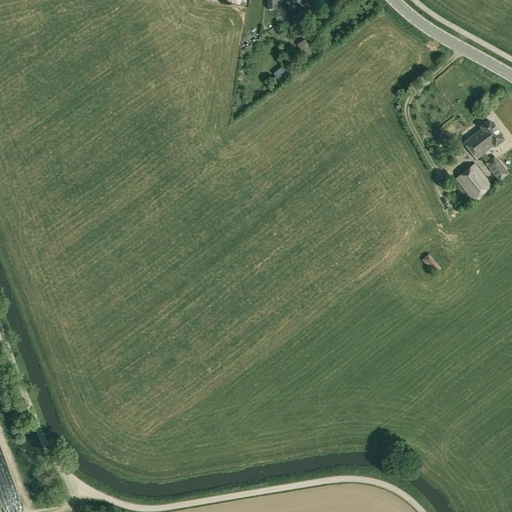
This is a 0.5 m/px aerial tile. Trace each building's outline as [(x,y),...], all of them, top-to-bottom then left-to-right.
[(267,0),(268,9),(272,9),(278,10),(278,0),(267,0)] [(309,0),(291,0),(298,8),(309,0)] [(260,28),(264,32),(274,22),(270,18),(260,28)] [(315,55),(306,39),(297,45),(307,60),(315,55)] [(274,70),(278,75),(287,69),(284,63),(274,70)] [(271,81),(276,86),(281,82),(276,77),(271,81)] [(505,140),(490,121),(480,128),(481,129),(463,143),(476,160),(495,146),(495,147),(505,140)] [(499,181),(509,173),(496,157),(486,165),(499,181)] [(455,179),(473,201),(493,186),(475,164),(455,179)] [(434,275),(441,269),(429,254),(422,260),(434,275)]
